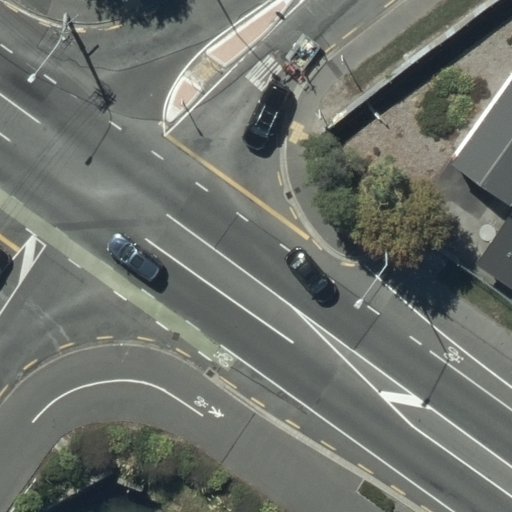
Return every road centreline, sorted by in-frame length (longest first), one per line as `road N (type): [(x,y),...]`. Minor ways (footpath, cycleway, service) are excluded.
road 1 (secondary): [(77,169),(511,481)]
road 2 (unclassified): [(77,169),(300,0)]
road 3 (unclassified): [(0,279),(77,169)]
